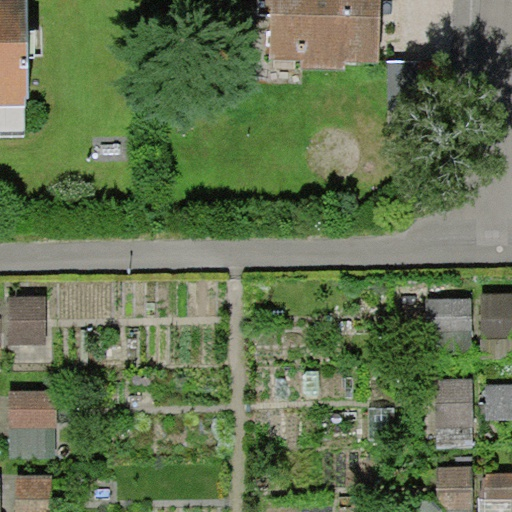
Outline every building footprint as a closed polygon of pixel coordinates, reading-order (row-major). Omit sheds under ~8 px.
[(32,0),(0,0),(0,105),(32,106),(32,0)] [(387,0),(279,0),(276,69),(384,74),(387,0)] [(45,296),(8,296),(8,346),(44,347),(45,296)] [(511,296),(481,296),(482,362),(511,361),(511,296)] [(471,300),(425,301),(427,361),(472,360),(471,300)] [(511,384),(485,386),(486,423),(511,422),(511,384)] [(470,385),(436,386),(439,451),(473,449),(470,385)] [(56,394),(8,394),(8,461),(56,461),(56,394)] [(471,511),(471,468),(437,469),(437,511),(471,511)] [(511,473),(480,475),(482,501),(511,499),(511,473)] [(50,511),(50,477),(14,477),(14,511),(50,511)]
